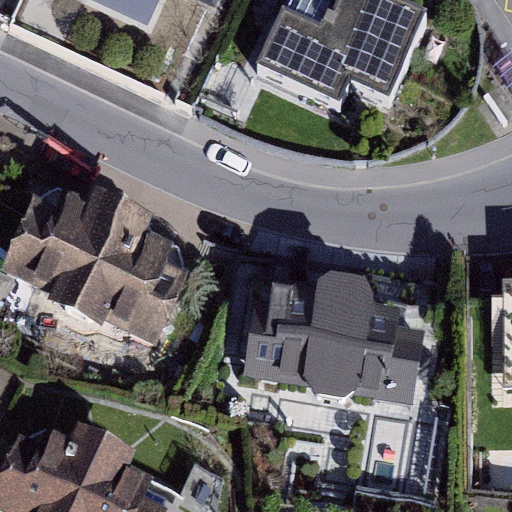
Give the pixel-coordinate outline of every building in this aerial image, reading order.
[(429,7),(413,0),(291,0),(260,73),(380,123),(429,7)] [(204,252),(40,180),(0,270),(0,274),(163,346),(204,252)] [(250,277),(243,378),(422,390),(429,288),(250,277)] [(511,385),(511,281),(502,281),(504,386),(511,385)] [(39,405),(0,487),(0,509),(6,511),(166,511),(185,474),(39,405)]
